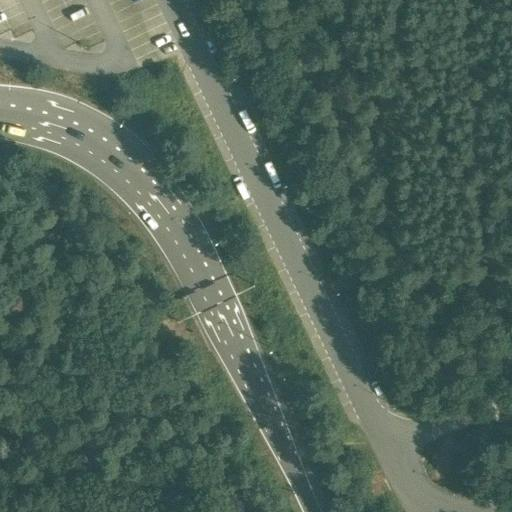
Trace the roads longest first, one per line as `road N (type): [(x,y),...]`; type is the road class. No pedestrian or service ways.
road 1 (unclassified): [(458,511),(428,507),(394,465),(171,0)]
road 2 (motorway): [(315,511),(166,212),(92,141),(0,110)]
road 3 (track): [(386,445),(443,422),(511,408)]
